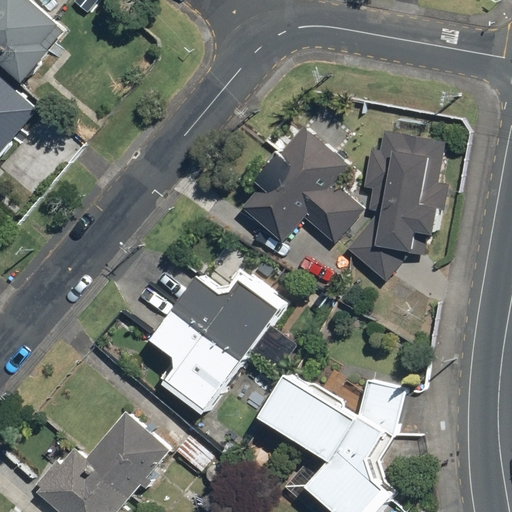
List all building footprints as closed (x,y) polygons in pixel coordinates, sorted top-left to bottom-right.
[(66,37),(25,0),(0,0),(0,66),(21,86),(66,37)] [(0,162),(41,113),(0,80),(0,162)] [(318,138),(303,126),(259,178),(265,183),(244,208),(285,242),(307,215),(343,246),(376,207),(343,180),(359,161),(323,132),(318,138)] [(454,139),(392,129),(389,149),(380,147),(373,185),(381,186),(378,207),(386,212),(356,248),(395,282),(417,252),(431,254),(434,231),(442,233),(447,207),(452,208),(456,181),(447,180),(454,139)] [(207,273),(158,337),(181,351),(182,366),(174,376),(214,407),(288,306),(248,277),(239,291),(229,293),(207,273)] [(366,415),(295,371),(269,415),(340,456),(314,484),(346,511),(384,511),(405,489),(396,481),(389,459),(403,435),(416,389),(377,378),(369,413),(366,415)] [(119,511),(174,449),(129,411),(90,456),(78,446),(64,462),(59,458),(37,484),(42,488),(39,491),(64,511),(119,511)] [(215,456),(188,435),(175,451),(202,472),(215,456)]
